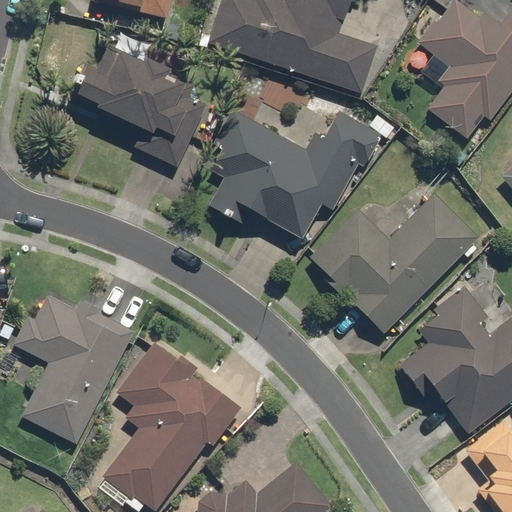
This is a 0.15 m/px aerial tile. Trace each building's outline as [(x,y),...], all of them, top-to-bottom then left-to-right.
[(86,0),(85,5),(160,23),(165,0),(86,0)] [(216,0),(201,46),(359,96),(374,49),(340,39),(352,0),(216,0)] [(485,124),(511,89),(511,5),(495,27),(478,14),(473,20),(447,0),(446,0),(411,46),(443,70),(432,84),(438,89),(422,110),(463,142),(480,121),(485,124)] [(128,150),(172,171),(205,101),(159,80),(163,73),(142,63),(149,48),(117,33),(109,50),(102,47),(91,72),(77,66),(61,101),(135,136),(128,150)] [(359,169),(377,135),(333,112),(319,138),(310,134),(302,150),(228,111),(199,166),(221,178),(204,208),(243,229),(248,219),(295,244),(315,207),(328,214),(354,167),(359,169)] [(511,165),(496,179),(511,198),(511,165)] [(378,338),(475,239),(429,195),(383,241),(353,212),(302,263),(378,338)] [(462,438),(511,400),(511,318),(511,317),(483,338),(476,327),(484,321),(459,288),(427,312),(432,318),(412,333),(422,345),(390,369),(415,402),(428,393),(462,438)] [(16,420),(71,448),(129,333),(72,304),(68,313),(42,300),(31,321),(23,317),(7,348),(43,366),(16,420)] [(94,481),(134,511),(151,511),(202,446),(208,451),(237,412),(191,377),(195,372),(177,358),(172,363),(149,346),(111,395),(129,409),(119,422),(132,431),(94,481)] [(511,511),(511,436),(500,420),(456,451),(482,486),(473,492),(487,511),(511,511)] [(324,511),(328,509),(292,465),(253,496),(242,483),(222,499),(205,495),(192,505),(192,511),(324,511)]
